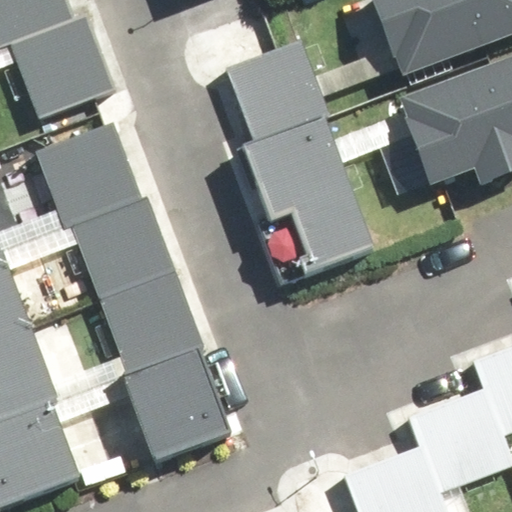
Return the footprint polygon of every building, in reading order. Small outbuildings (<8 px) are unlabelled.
[(85,28),(74,0),(0,0),(0,78),(25,69),(45,122),(124,92),(97,23),(85,28)] [(511,0),(378,0),(413,90),(511,53),(511,0)] [(308,44),(241,70),(271,148),(256,153),(286,230),(310,221),(331,276),(389,254),(308,44)] [(511,61),(401,103),(434,191),(498,168),(504,182),(511,179),(511,61)] [(126,131),(48,160),(69,216),(5,239),(0,224),(0,511),(16,511),(92,484),(70,425),(143,398),(167,462),(239,436),(126,131)] [(428,451),(355,477),(367,511),(457,511),(452,498),(511,476),(511,448),(508,437),(511,435),(511,356),(491,365),(502,396),(418,426),(428,451)]
